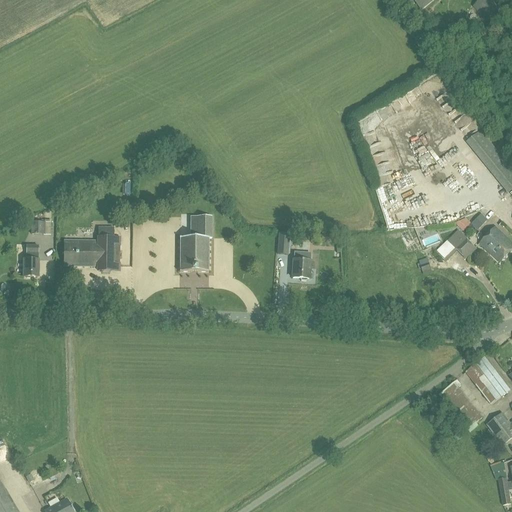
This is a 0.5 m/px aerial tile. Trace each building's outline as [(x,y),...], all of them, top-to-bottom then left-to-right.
[(422,9),(432,0),(409,0),(412,3),(415,1),(422,9)] [(498,9),(489,0),(480,0),(474,6),(478,10),(484,17),(482,19),(488,25),(493,20),(490,16),(498,9)] [(460,48),(461,38),(461,32),(447,31),(447,37),(446,47),(460,48)] [(471,129),(476,125),(460,106),(451,115),(455,119),(453,120),(464,132),(469,127),(471,129)] [(511,191),(511,169),(481,130),(466,142),(508,195),(511,191)] [(481,214),(471,225),(477,231),(488,220),(481,214)] [(191,217),(191,227),(191,239),(181,239),(181,238),(179,238),(179,240),(180,240),(180,245),(179,245),(179,246),(180,246),(180,251),(179,251),(179,253),(180,253),(180,258),(179,258),(179,260),(180,260),(180,265),(179,265),(179,267),(180,267),(180,271),(179,271),(179,273),(209,273),(209,271),(208,271),(208,267),(209,267),(209,265),(208,265),(208,260),(209,260),(209,257),(208,257),(208,252),(209,252),(209,251),(208,251),(208,246),(209,246),(209,244),(208,244),(208,239),(211,239),(211,217),(191,217)] [(466,219),(456,224),(464,232),(471,224),(466,219)] [(45,222),(44,222),(31,222),(31,235),(45,235),(45,222)] [(500,263),(511,251),(511,242),(496,227),(480,244),(500,263)] [(119,272),(120,238),(113,238),(113,228),(98,228),(98,242),(64,242),(64,267),(98,267),(98,271),(119,272)] [(476,250),(464,237),(457,231),(435,253),(444,261),(456,249),(466,260),(476,250)] [(278,255),(288,255),(288,242),(279,241),(278,255)] [(38,277),(38,247),(26,246),(26,260),(24,260),(23,277),(26,277),(27,278),(29,278),(31,277),(38,277)] [(294,253),(293,279),(300,279),(301,282),(306,282),(308,280),(309,280),(310,254),(294,253)] [(419,261),(422,271),(432,268),(428,257),(419,261)] [(491,405),(510,391),(485,357),(466,373),(491,405)] [(468,429),(481,418),(456,389),(461,385),(457,381),(440,395),(468,429)] [(511,423),(511,424),(503,414),(488,426),(503,445),(511,438),(511,423)] [(34,466),(23,473),(30,483),(40,476),(34,466)] [(511,467),(511,468),(511,472),(511,482),(507,484),(507,479),(499,481),(503,506),(511,505),(509,491),(511,490),(511,467)] [(44,511),(73,511),(66,499),(44,511)]
